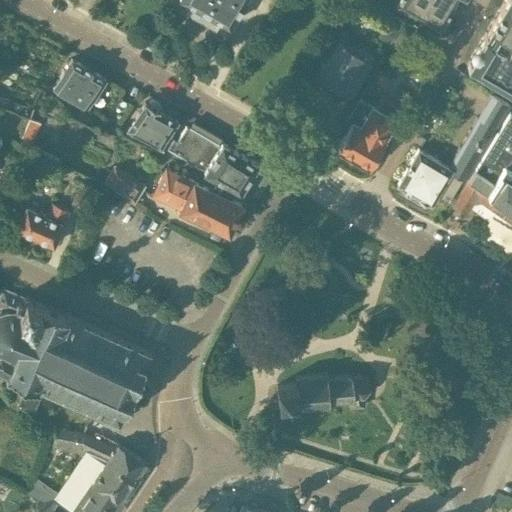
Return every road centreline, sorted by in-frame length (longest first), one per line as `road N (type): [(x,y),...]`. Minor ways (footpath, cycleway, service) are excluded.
road 1 (secondary): [(366,206),(22,0)]
road 2 (residential): [(366,206),(485,0)]
road 3 (residential): [(0,259),(194,344)]
road 4 (tertiary): [(412,511),(217,460)]
road 5 (residential): [(194,344),(277,190)]
road 6 (secondary): [(511,285),(404,234),(366,206)]
